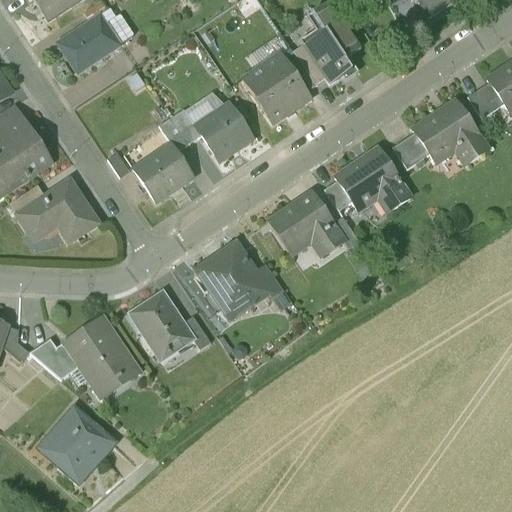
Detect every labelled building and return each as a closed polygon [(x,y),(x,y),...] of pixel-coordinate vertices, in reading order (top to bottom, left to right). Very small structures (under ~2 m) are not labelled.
[(30,0),(33,4),(48,26),(86,0),(30,0)] [(406,0),(407,1),(402,5),(404,7),(412,2),(427,25),(463,0),(406,0)] [(100,6),(83,17),(89,26),(99,20),(106,15),(100,6)] [(359,52),(328,6),(311,17),(323,36),(302,49),(325,84),(329,89),(351,74),(343,62),(359,52)] [(99,20),(89,26),(56,47),(77,78),(119,50),(99,20)] [(302,49),(292,56),(315,90),(325,84),(302,49)] [(292,56),(283,63),(305,96),(315,90),(292,56)] [(279,58),(241,83),(272,128),(310,103),(305,96),(283,63),(279,58)] [(511,70),(511,71),(509,68),(487,83),(489,86),(503,107),(509,116),(511,114),(511,70)] [(0,104),(10,97),(0,81),(0,104)] [(481,123),(503,107),(489,86),(466,101),(481,123)] [(228,108),(195,131),(201,140),(218,165),(251,142),(228,108)] [(456,108),(436,121),(434,119),(412,134),(414,137),(429,158),(435,167),(456,152),(466,167),(487,153),(456,108)] [(0,118),(0,136),(17,125),(10,113),(0,118)] [(169,123),(186,149),(201,140),(195,131),(183,113),(169,123)] [(158,130),(167,147),(176,157),(186,149),(169,123),(158,130)] [(17,125),(0,136),(0,199),(50,166),(38,149),(28,155),(22,145),(28,141),(17,125)] [(407,173),(429,158),(414,137),(392,152),(407,173)] [(167,147),(130,171),(155,207),(193,182),(176,157),(167,147)] [(379,155),(359,168),(357,165),(334,181),(336,185),(351,207),(357,216),(377,202),(387,217),(410,201),(379,155)] [(116,156),(107,163),(119,182),(129,175),(116,156)] [(40,198),(13,215),(33,247),(57,231),(69,249),(102,227),(70,179),(40,198)] [(338,215),(351,207),(336,185),(322,194),(338,215)] [(8,209),(13,215),(40,198),(36,190),(8,209)] [(312,199),(292,213),(291,210),(267,226),(290,260),(312,245),(322,260),(342,246),(343,246),(332,228),(312,199)] [(341,221),(332,228),(343,246),(342,246),(347,254),(358,246),(341,221)] [(235,248),(195,275),(222,313),(244,298),(251,309),(267,298),(268,297),(255,278),(235,248)] [(266,271),(255,278),(268,297),(267,298),(272,304),(283,296),(266,271)] [(182,328),(162,297),(129,319),(160,366),(192,344),(193,344),(182,328)] [(102,322),(67,346),(82,369),(78,372),(96,398),(116,385),(117,387),(123,383),(121,381),(135,372),(102,322)] [(192,322),(182,328),(193,344),(192,344),(199,355),(210,348),(192,322)] [(17,335),(5,331),(0,346),(0,353),(3,354),(20,369),(29,359),(17,349),(17,335)] [(49,345),(29,359),(60,385),(71,377),(49,345)] [(114,448),(73,412),(36,454),(74,486),(95,462),(99,465),(114,448)]
